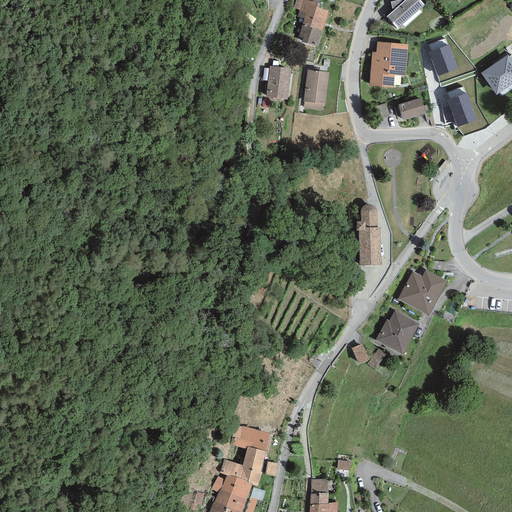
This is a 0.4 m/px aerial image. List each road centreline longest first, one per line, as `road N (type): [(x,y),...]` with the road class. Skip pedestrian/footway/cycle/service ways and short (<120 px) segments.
road 1 (residential): [(458,189),(302,399),(271,511)]
road 2 (residential): [(373,0),(352,74),(361,130),(439,136),(463,167)]
road 3 (residential): [(458,189),(453,232),(461,259),(476,274),(511,283)]
